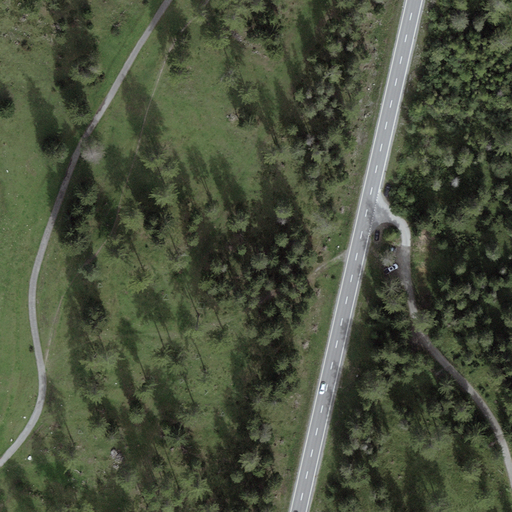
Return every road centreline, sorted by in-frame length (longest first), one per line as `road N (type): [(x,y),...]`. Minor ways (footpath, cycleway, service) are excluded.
road 1 (primary): [(298,511),(414,0)]
road 2 (track): [(0,465),(42,398),(32,311),(57,200),(168,0)]
road 3 (track): [(511,476),(477,397),(414,324),(407,239),(394,218),(368,207)]
